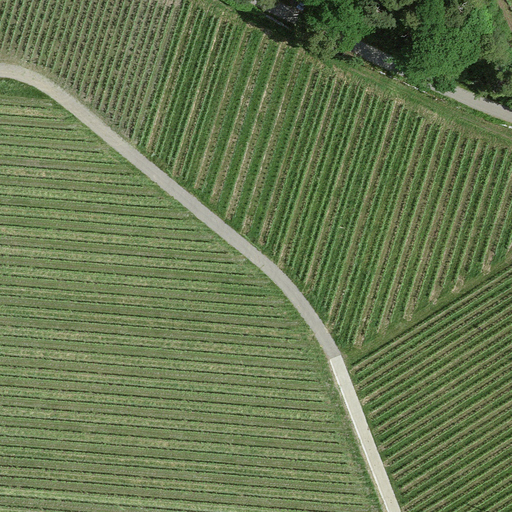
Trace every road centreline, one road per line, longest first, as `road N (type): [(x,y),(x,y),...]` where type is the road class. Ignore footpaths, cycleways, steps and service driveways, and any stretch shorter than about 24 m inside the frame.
road 1 (track): [(394,511),(324,334),(269,271),(44,87),(0,76)]
road 2 (unclassified): [(511,117),(257,0)]
